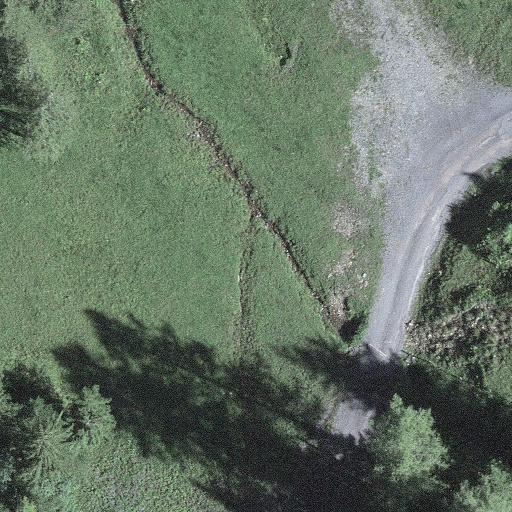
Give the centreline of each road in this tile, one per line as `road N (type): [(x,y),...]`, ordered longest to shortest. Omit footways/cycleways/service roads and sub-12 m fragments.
road 1 (track): [(321,511),(354,456),(436,201),(471,154),(511,128)]
road 2 (track): [(385,0),(471,154)]
